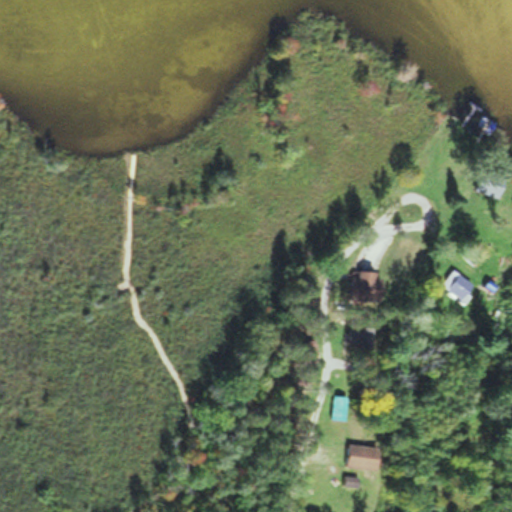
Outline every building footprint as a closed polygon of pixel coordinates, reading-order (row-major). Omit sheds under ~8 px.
[(496,179),(474,172),(469,188),(491,195),(496,179)] [(442,287),(461,300),(472,284),(453,270),(442,287)] [(342,271),(342,299),(372,299),(372,271),(342,271)] [(312,360),(307,338),(290,341),(295,364),(312,360)] [(369,446),(339,444),(337,466),(367,469),(369,446)]
